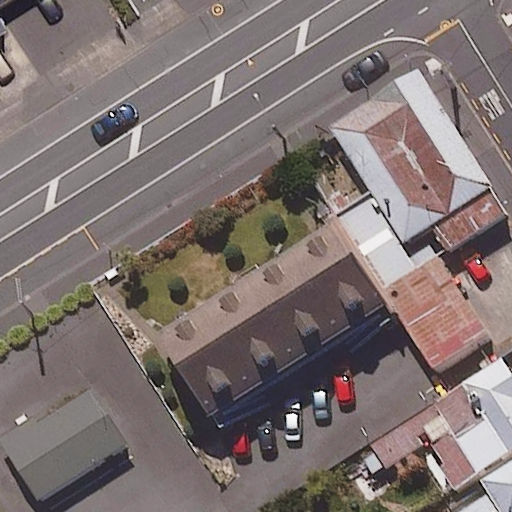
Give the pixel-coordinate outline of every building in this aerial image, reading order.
[(510,219),(420,78),(332,134),(372,198),(334,222),(433,377),(491,341),(441,262),(510,219)] [(392,314),(338,229),(159,342),(213,427),(392,314)] [(457,495),(511,459),(511,374),(505,362),(371,448),(387,471),(424,448),(418,439),(424,435),(445,468),(441,470),(457,495)] [(132,448),(94,387),(2,443),(39,504),(132,448)] [(511,511),(511,468),(482,487),(489,498),(466,511),(511,511)]
